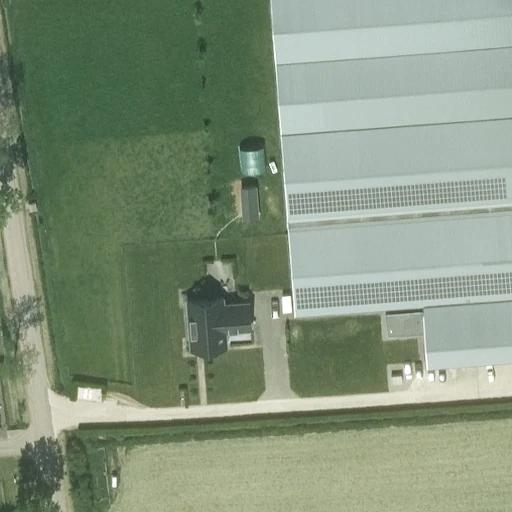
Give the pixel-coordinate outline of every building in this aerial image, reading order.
[(511,0),(269,0),(293,313),(423,304),(427,362),(511,356),(511,0)] [(35,202),(27,203),(29,211),(36,210),(35,202)] [(244,207),(245,219),(257,218),(256,206),(244,207)] [(226,303),(226,297),(188,300),(191,351),(228,348),(226,333),(253,331),(250,302),(226,303)] [(75,380),(72,396),(97,400),(100,384),(75,380)]
